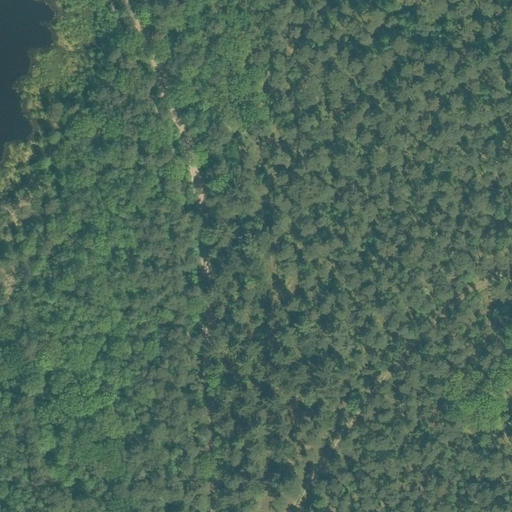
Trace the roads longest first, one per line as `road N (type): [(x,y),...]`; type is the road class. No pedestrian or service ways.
road 1 (track): [(215,511),(197,180),(130,0)]
road 2 (track): [(297,511),(325,454),(395,362),(451,303),(511,269)]
road 3 (track): [(325,454),(511,487)]
